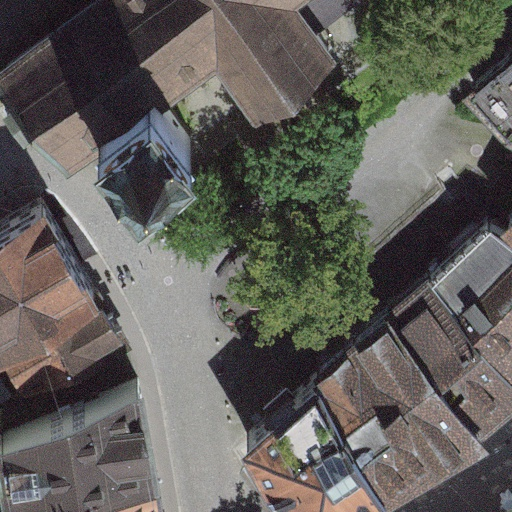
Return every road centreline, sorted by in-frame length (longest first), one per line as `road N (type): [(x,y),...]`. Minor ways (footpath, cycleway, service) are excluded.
road 1 (residential): [(156,295),(388,143),(511,16)]
road 2 (residential): [(207,511),(181,371),(156,295)]
road 3 (residential): [(156,295),(121,236),(82,205),(0,173)]
